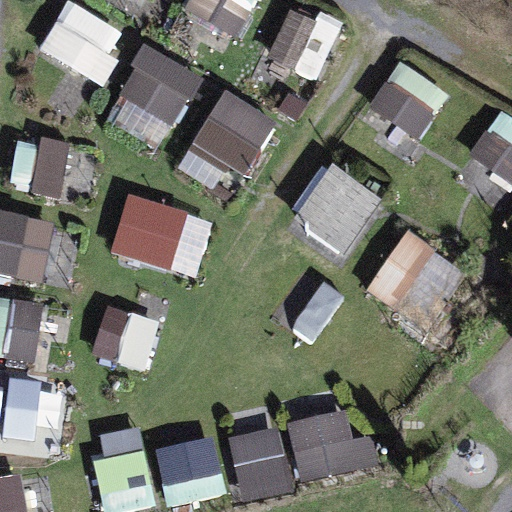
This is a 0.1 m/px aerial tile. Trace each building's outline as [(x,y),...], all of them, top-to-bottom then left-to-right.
[(113,0),(149,16),(156,0),(113,0)] [(196,0),(188,15),(241,41),(261,0),(196,0)] [(41,56),(104,89),(132,38),(69,4),(41,56)] [(323,81),(338,27),(287,13),(272,68),(323,81)] [(140,53),(121,112),(184,132),(203,72),(140,53)] [(422,164),(439,89),(380,75),(363,150),(422,164)] [(255,179),(275,118),(218,99),(197,161),(255,179)] [(504,218),(511,205),(511,120),(508,118),(461,188),(504,218)] [(60,203),(73,150),(46,143),(33,196),(60,203)] [(69,206),(92,207),(94,158),(71,157),(69,206)] [(375,202),(342,179),(305,231),(339,254),(375,202)] [(0,278),(50,283),(56,223),(0,217),(0,278)] [(404,236),(369,301),(431,335),(467,270),(404,236)] [(0,359),(34,366),(45,307),(0,298),(0,359)] [(99,357),(147,371),(158,332),(110,318),(99,357)] [(0,384),(0,439),(69,439),(69,385),(0,384)] [(243,490),(286,480),(270,407),(227,416),(243,490)] [(295,459),(371,460),(371,418),(296,418),(295,459)] [(165,504),(226,495),(218,439),(157,448),(165,504)] [(104,511),(143,511),(159,509),(148,450),(95,460),(104,511)] [(0,511),(32,511),(22,473),(0,479),(0,511)]
